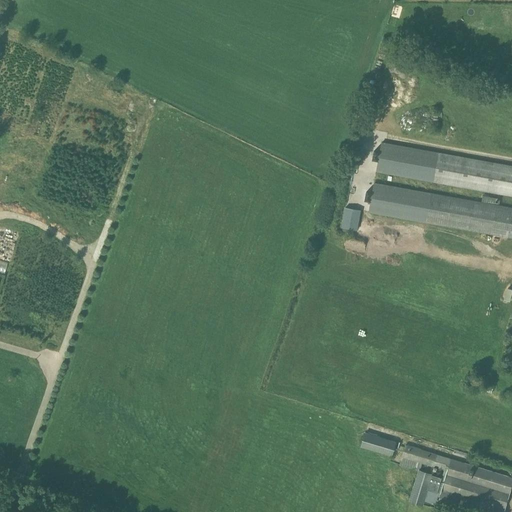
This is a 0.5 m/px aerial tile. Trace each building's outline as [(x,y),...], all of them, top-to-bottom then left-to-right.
[(387,106),(387,101),(375,101),(376,118),(394,117),(394,106),(387,106)] [(511,170),(490,167),(484,203),(509,206),(511,190),(511,170)] [(358,231),(361,210),(345,207),(342,228),(358,231)] [(401,237),(399,248),(404,249),(402,257),(432,262),(434,248),(430,248),(431,242),(401,237)] [(465,256),(463,270),(485,274),(487,260),(465,256)] [(396,442),(365,433),(361,446),(392,455),(396,442)] [(402,457),(399,464),(420,471),(432,475),(424,501),(458,511),(503,511),(511,486),(511,477),(405,445),(402,457)] [(418,471),(409,501),(422,505),(424,501),(432,475),(420,471),(418,471)]
